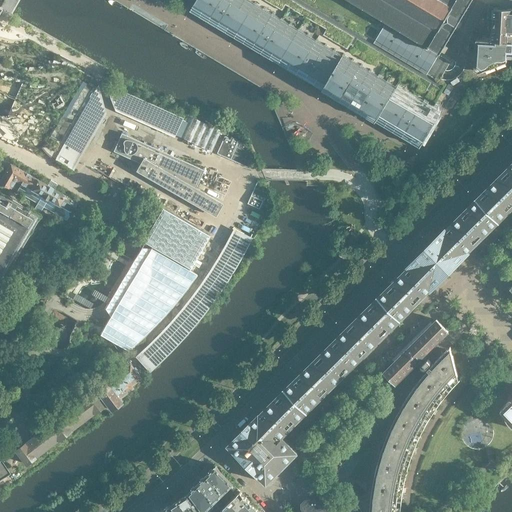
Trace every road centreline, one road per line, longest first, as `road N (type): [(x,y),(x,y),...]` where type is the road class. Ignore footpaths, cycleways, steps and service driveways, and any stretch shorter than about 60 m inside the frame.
road 1 (tertiary): [(211,442),(511,145)]
road 2 (residential): [(266,498),(370,394)]
